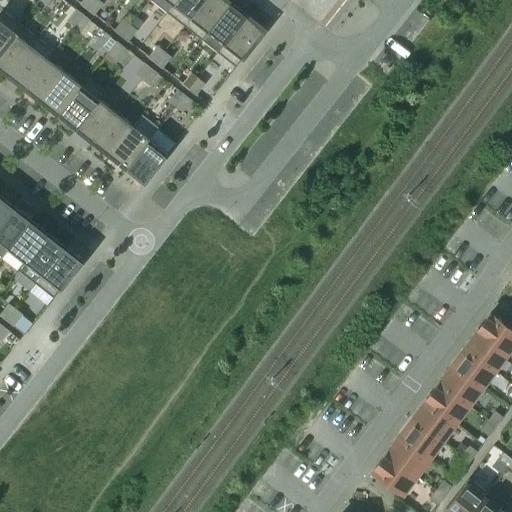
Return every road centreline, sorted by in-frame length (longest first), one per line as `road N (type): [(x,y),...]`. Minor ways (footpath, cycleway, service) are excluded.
road 1 (residential): [(511,244),(316,511)]
road 2 (unclassified): [(356,59),(233,215),(195,187)]
road 3 (residential): [(147,248),(0,436)]
road 4 (residential): [(318,30),(195,187)]
road 5 (residential): [(0,132),(147,248)]
